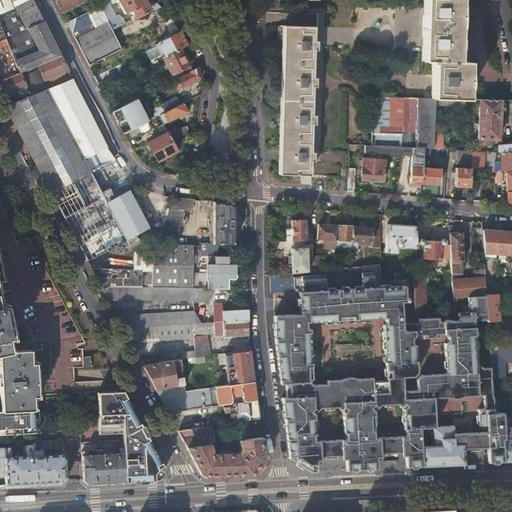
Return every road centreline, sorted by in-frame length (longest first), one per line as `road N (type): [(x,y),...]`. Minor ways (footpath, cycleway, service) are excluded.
road 1 (residential): [(0,135),(188,490)]
road 2 (residential): [(278,484),(258,334),(254,192)]
road 3 (residential): [(196,188),(146,180),(130,168),(42,0)]
road 4 (residential): [(511,212),(254,192)]
road 5 (secondary): [(511,474),(278,484)]
road 6 (secondary): [(279,495),(511,485)]
road 7 (residential): [(183,0),(214,65),(196,188)]
road 8 (residential): [(254,192),(234,17)]
